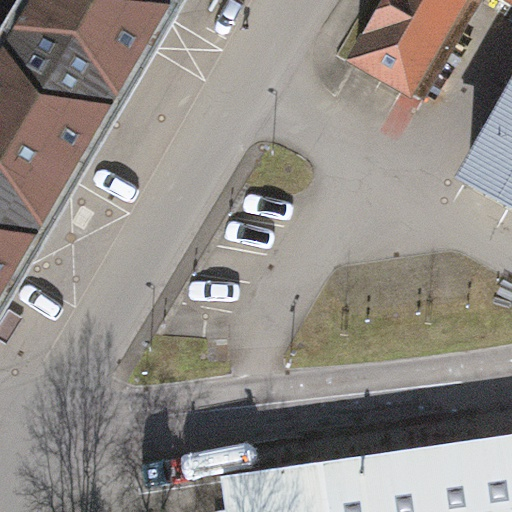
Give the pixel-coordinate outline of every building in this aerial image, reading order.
[(0,0),(0,58),(35,0),(0,0)] [(35,0),(0,58),(0,313),(189,11),(170,0),(35,0)] [(511,0),(385,0),(346,75),(421,114),(480,0),(492,0),(511,10),(511,0)] [(511,83),(456,182),(511,213),(511,83)] [(511,511),(511,437),(220,479),(224,511),(511,511)]
